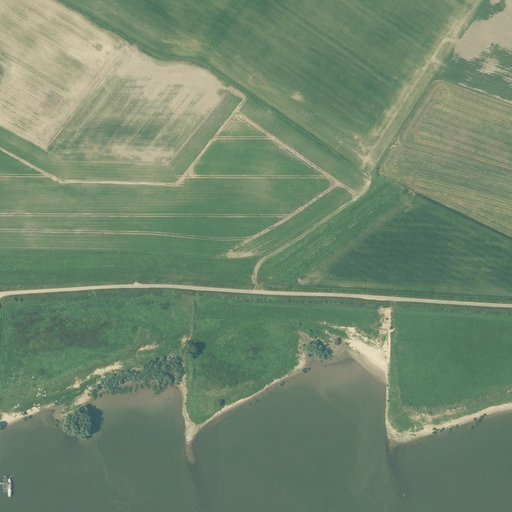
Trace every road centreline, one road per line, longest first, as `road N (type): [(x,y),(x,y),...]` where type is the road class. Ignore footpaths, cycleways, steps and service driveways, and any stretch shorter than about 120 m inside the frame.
road 1 (unclassified): [(0,294),(152,286),(511,306)]
road 2 (track): [(368,175),(364,191),(260,260),(252,292)]
